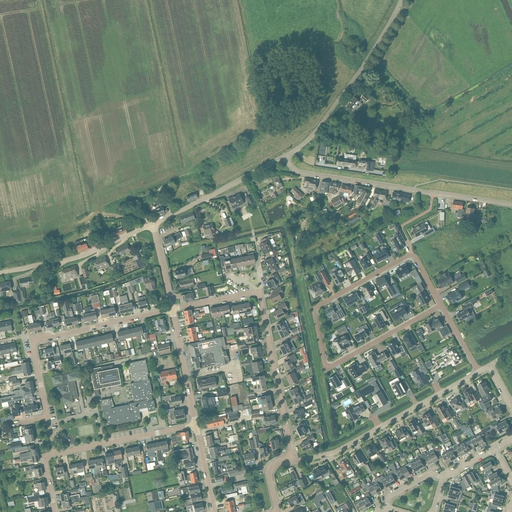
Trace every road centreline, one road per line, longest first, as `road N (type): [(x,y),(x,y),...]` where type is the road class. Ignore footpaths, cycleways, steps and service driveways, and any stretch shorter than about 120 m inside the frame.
road 1 (residential): [(406,255),(316,306),(324,364),(441,305)]
road 2 (residential): [(293,461),(257,292),(171,309)]
road 3 (unclassified): [(511,204),(297,173),(283,156)]
road 4 (residential): [(46,417),(31,341),(171,309)]
road 5 (unclassified): [(293,461),(337,451),(478,371)]
road 6 (tertiary): [(283,156),(323,121),(401,0)]
road 7 (unclassified): [(0,272),(80,256),(153,223)]
road 8 (track): [(146,226),(97,214),(0,238)]
road 9 (tertiary): [(153,223),(283,156)]
road 10 (unclassified): [(54,454),(195,424)]
